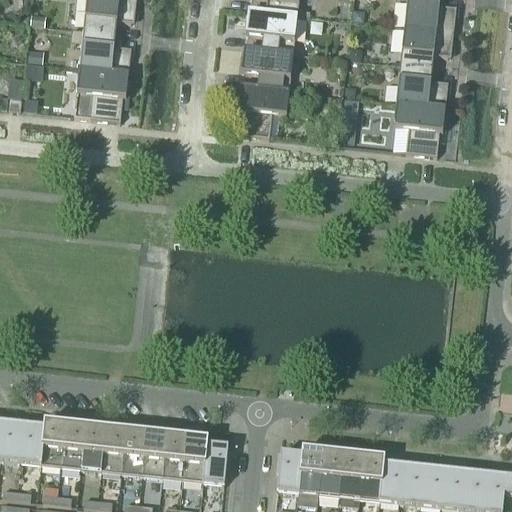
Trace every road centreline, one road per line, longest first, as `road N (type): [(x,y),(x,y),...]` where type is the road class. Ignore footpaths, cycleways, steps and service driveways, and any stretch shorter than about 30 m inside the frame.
road 1 (residential): [(190,171),(505,206)]
road 2 (residential): [(260,408),(470,430),(483,425),(491,337)]
road 3 (residential): [(260,408),(0,380)]
road 4 (residential): [(0,152),(190,171)]
road 5 (residential): [(190,171),(206,0)]
road 6 (residential): [(491,337),(505,206)]
